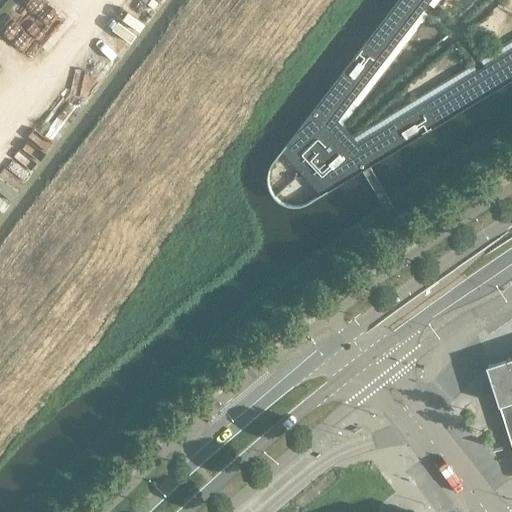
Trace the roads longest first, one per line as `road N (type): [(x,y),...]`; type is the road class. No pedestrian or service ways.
road 1 (secondary): [(351,336),(147,511)]
road 2 (secondary): [(186,511),(371,360)]
road 3 (secondary): [(371,360),(511,258)]
road 4 (track): [(0,124),(12,120),(109,0)]
road 5 (secondary): [(481,243),(463,272),(361,349)]
road 6 (secondary): [(481,243),(351,336)]
road 7 (residential): [(416,420),(511,339)]
road 8 (unclassified): [(495,511),(416,420)]
